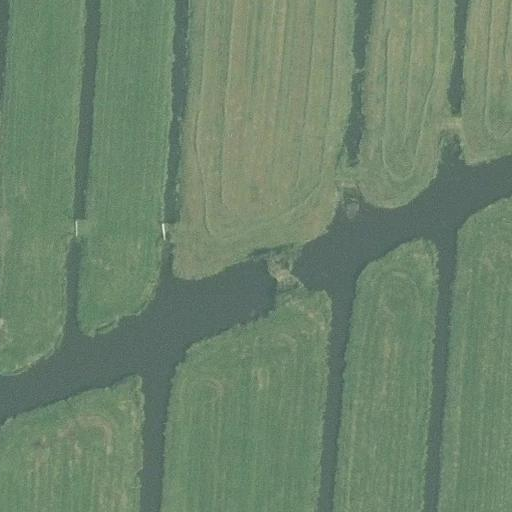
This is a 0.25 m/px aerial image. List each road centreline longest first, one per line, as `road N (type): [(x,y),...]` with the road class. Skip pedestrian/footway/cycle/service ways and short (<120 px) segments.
road 1 (track): [(0,219),(268,228),(306,170),(362,171),(419,121),(479,120),(511,98)]
road 2 (track): [(293,511),(304,364),(268,228)]
